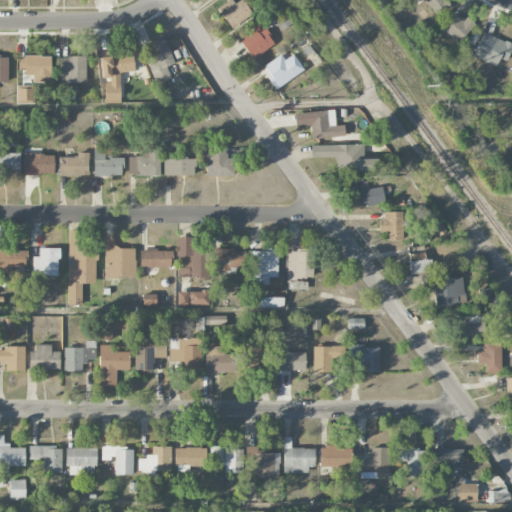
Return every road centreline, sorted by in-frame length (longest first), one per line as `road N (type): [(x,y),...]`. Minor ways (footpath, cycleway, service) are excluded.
road 1 (residential): [(171,0),(511,471)]
road 2 (residential): [(467,408),(0,410)]
road 3 (residential): [(322,211),(0,215)]
road 4 (residential): [(160,0),(125,20),(0,21)]
